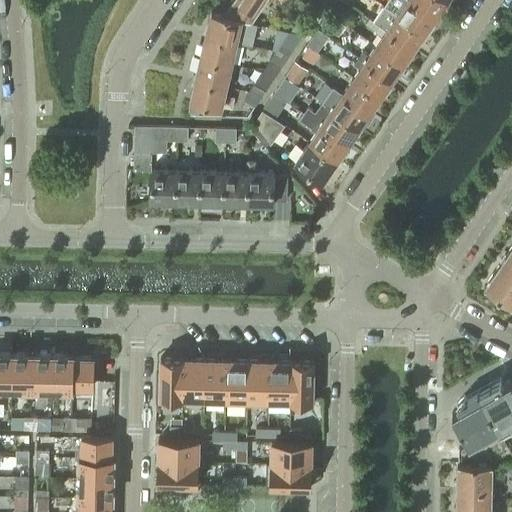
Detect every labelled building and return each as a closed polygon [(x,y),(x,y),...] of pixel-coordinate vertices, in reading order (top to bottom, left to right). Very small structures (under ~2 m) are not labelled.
[(232,0),(223,14),(240,18),(240,19),(251,21),(264,0),(232,0)] [(386,0),(384,4),(424,32),(435,16),(411,0),(386,0)] [(445,0),(411,0),(435,16),(446,0),(445,0)] [(373,19),(413,48),(424,32),(384,4),(373,19)] [(210,11),(205,34),(235,41),(240,19),(240,18),(223,14),(210,11)] [(373,19),(369,17),(365,23),(381,34),(375,44),(402,63),(413,48),(373,19)] [(205,34),(200,56),(230,63),(235,41),(205,34)] [(281,43),(276,50),(286,58),(291,50),(281,43)] [(358,56),(391,79),(402,63),(375,44),(368,53),(363,49),(358,56)] [(286,58),(276,50),(271,58),(281,65),(286,58)] [(200,56),(195,78),(224,85),(230,63),(200,56)] [(353,75),(381,95),(391,79),(358,56),(353,63),(359,66),(353,75)] [(308,68),(295,59),(285,75),(298,84),(308,68)] [(298,84),(285,75),(274,91),(287,99),(289,101),(301,85),(298,84)] [(353,75),(342,91),(370,110),(381,95),(353,75)] [(224,85),(195,78),(190,101),(219,108),(224,85)] [(253,83),(248,91),(259,98),(264,90),(253,83)] [(248,91),(243,98),(254,105),(259,98),(248,91)] [(287,99),(274,91),(261,109),(275,118),(287,99)] [(342,91),(331,107),(359,126),(370,110),(342,91)] [(307,106),(304,112),(348,142),(359,126),(331,107),(325,116),(320,112),(319,114),(307,106)] [(270,143),(275,134),(283,123),(275,118),(261,109),(254,120),(258,123),(250,128),(265,146),(270,143)] [(315,131),(309,139),(336,159),(348,142),(304,112),(300,117),(311,125),(310,127),(315,131)] [(176,139),(177,126),(134,125),(134,150),(153,151),(153,150),(165,151),(165,139),(176,139)] [(186,126),(177,126),(176,139),(186,139),(186,126)] [(215,140),(225,140),(225,127),(215,127),(215,140)] [(225,127),(225,140),(234,140),(235,127),(225,127)] [(336,159),(309,139),(294,160),(322,179),(336,159)] [(151,199),(175,200),(176,168),(151,167),(151,199)] [(175,200),(199,201),(200,169),(176,168),(175,200)] [(199,201),(223,201),(224,170),(200,169),(199,201)] [(223,201),(247,202),(248,170),(224,170),(223,201)] [(248,170),(247,202),(272,203),(272,199),(286,200),(286,175),(273,175),(273,171),(248,170)] [(511,243),(484,284),(511,303),(511,243)] [(0,384),(11,385),(11,352),(0,351),(0,384)] [(22,388),(31,388),(31,352),(11,352),(11,385),(22,385),(22,388)] [(40,385),(51,385),(52,353),(31,352),(31,388),(40,389),(40,385)] [(70,391),(71,391),(71,353),(52,353),(51,385),(62,386),(62,389),(70,389),(70,391)] [(71,353),(71,391),(80,391),(80,386),(92,386),(93,356),(72,356),(72,353),(71,353)] [(159,395),(181,396),(182,356),(160,355),(159,395)] [(204,356),(182,356),(181,396),(203,396),(204,356)] [(225,356),(204,356),(203,396),(224,396),(225,356)] [(247,357),(225,356),(224,396),(246,397),(247,357)] [(268,357),(247,357),(246,397),(268,397),(268,357)] [(268,357),(268,397),(289,398),(290,358),(268,357)] [(290,358),(289,398),(312,398),(312,358),(290,358)] [(478,390),(507,442),(511,450),(511,381),(510,378),(503,383),(500,377),(478,390)] [(457,461),(491,462),(511,456),(511,450),(507,442),(478,390),(456,402),(459,407),(452,411),(468,440),(458,447),(457,461)] [(11,428),(30,428),(30,416),(11,416),(11,428)] [(50,429),(50,417),(30,416),(30,428),(50,429)] [(91,430),(91,416),(76,416),(76,417),(70,417),(70,429),(91,430)] [(50,429),(70,429),(70,417),(50,417),(50,429)] [(168,423),(168,431),(180,431),(181,423),(168,423)] [(181,423),(180,431),(193,431),(193,423),(181,423)] [(255,433),(267,433),(267,425),(255,425),(255,433)] [(267,425),(267,433),(279,433),(279,425),(267,425)] [(289,425),(288,433),(301,434),(301,426),(289,425)] [(212,430),(211,438),(222,438),(224,438),(224,430),(212,430)] [(236,438),(236,430),(224,430),(224,438),(234,438),(236,438)] [(36,434),(36,449),(36,455),(48,456),(49,435),(36,434)] [(76,447),(75,456),(113,457),(113,456),(111,456),(111,436),(81,435),(81,447),(76,447)] [(158,437),(157,459),(197,460),(198,438),(158,437)] [(222,438),(222,446),(234,446),(234,438),(224,438),(222,438)] [(234,438),(234,446),(246,447),(246,439),(236,438),(234,438)] [(271,439),(270,461),(310,462),(311,440),(271,439)] [(15,455),(15,475),(28,475),(28,455),(15,455)] [(48,456),(36,455),(36,462),(35,475),(48,475),(48,456)] [(80,465),(80,476),(113,477),(113,457),(75,456),(75,457),(77,457),(77,465),(80,465)] [(157,459),(157,481),(197,482),(197,460),(157,459)] [(270,461),(270,483),(310,484),(310,462),(270,461)] [(457,461),(455,511),(489,511),(491,462),(457,461)] [(221,474),(221,482),(233,483),(233,475),(221,474)] [(15,475),(14,495),(27,496),(28,475),(15,475)] [(233,475),(233,483),(245,483),(246,475),(233,475)] [(76,487),(76,496),(112,497),(113,477),(80,476),(80,487),(76,487)] [(14,495),(14,511),(26,511),(27,496),(14,495)] [(47,511),(48,496),(35,496),(34,511),(47,511)] [(74,508),(74,511),(109,511),(110,498),(112,498),(112,497),(76,496),(76,497),(80,497),(79,508),(74,508)]
